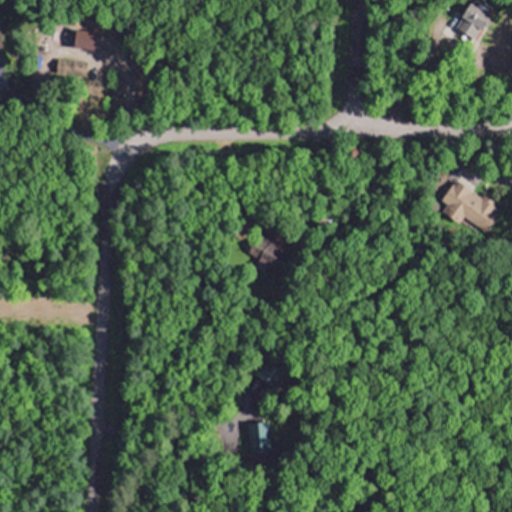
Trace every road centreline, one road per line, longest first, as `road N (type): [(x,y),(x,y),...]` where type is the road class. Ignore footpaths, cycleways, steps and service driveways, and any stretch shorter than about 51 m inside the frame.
road 1 (residential): [(511,124),(158,132),(119,148),(104,177)]
road 2 (residential): [(90,511),(104,177)]
road 3 (residential): [(342,126),(349,0)]
